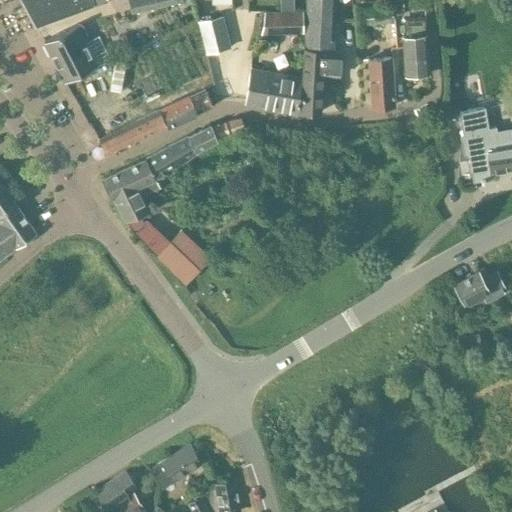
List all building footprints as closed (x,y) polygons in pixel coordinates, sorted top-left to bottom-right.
[(20,0),(35,26),(107,1),(107,0),(20,0)] [(182,1),(181,0),(129,0),(131,12),(182,1)] [(280,0),(281,10),(294,10),(293,0),(280,0)] [(333,0),(305,0),(304,44),(332,45),(333,0)] [(394,0),(396,15),(404,14),(402,0),(394,0)] [(358,12),(358,25),(393,22),(392,9),(358,12)] [(281,10),(264,11),(260,34),(303,34),(302,10),(294,10),(281,10)] [(206,54),(231,48),(222,15),(198,22),(206,54)] [(424,16),(403,17),(404,35),(401,35),(404,75),(428,73),(424,16)] [(79,24),(75,26),(42,41),(64,81),(97,66),(83,41),(87,39),(87,33),(84,27),(79,24)] [(337,75),(337,50),(303,49),(300,111),(319,111),(320,75),(337,75)] [(370,106),(394,105),(390,57),(366,59),(370,106)] [(251,68),(245,103),(298,114),(299,77),(251,68)] [(165,127),(211,105),(203,88),(158,110),(165,127)] [(469,116),(460,118),(463,132),(460,135),(464,152),(467,155),(469,154),(470,160),(467,163),(469,170),(472,172),(473,181),(481,180),(481,181),(485,181),(484,179),(492,178),(491,172),(501,170),(511,168),(511,169),(511,168),(511,128),(496,131),(495,126),(488,127),(485,114),(484,107),(467,110),(469,116)] [(108,154),(165,127),(158,110),(99,139),(108,154)] [(187,136),(194,150),(195,150),(216,139),(210,126),(187,136)] [(145,157),(155,177),(194,150),(187,136),(145,157)] [(115,196),(124,219),(132,231),(144,223),(137,213),(147,209),(140,193),(150,188),(158,184),(155,177),(145,157),(103,178),(114,197),(115,196)] [(0,214),(16,204),(0,180),(0,214)] [(16,204),(0,214),(0,257),(36,232),(16,204)] [(149,219),(170,238),(179,228),(158,209),(149,219)] [(146,245),(156,256),(169,242),(146,221),(144,223),(132,231),(146,245)] [(169,242),(156,256),(183,284),(208,258),(179,230),(169,242)] [(479,266),(454,282),(459,291),(464,299),(482,289),(487,298),(509,287),(499,268),(497,269),(489,273),(484,266),(484,265),(482,266),(480,268),(479,266)] [(163,487),(201,464),(189,445),(151,469),(163,487)] [(147,511),(132,490),(137,486),(127,470),(95,491),(105,507),(108,511),(147,511)] [(240,511),(234,478),(215,482),(216,486),(200,496),(198,494),(185,503),(191,511),(240,511)] [(478,511),(473,502),(455,511),(478,511)] [(151,511),(167,511),(156,503),(151,511)]
